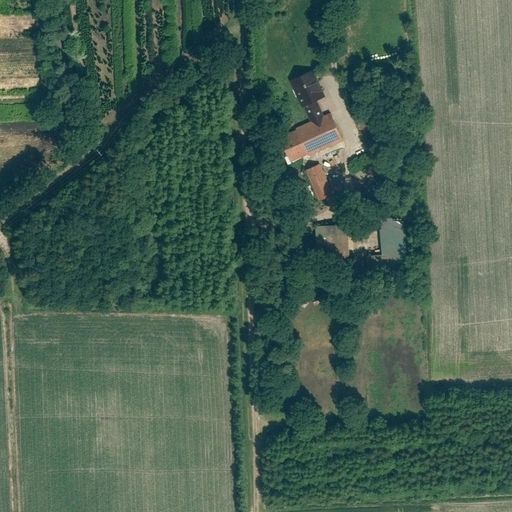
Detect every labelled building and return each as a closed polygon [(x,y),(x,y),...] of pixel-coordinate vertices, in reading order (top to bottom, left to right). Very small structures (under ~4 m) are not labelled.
[(291,76),(303,105),(306,103),(319,98),(326,95),(314,67),(291,76)] [(306,103),(313,120),(326,114),(319,98),(306,103)] [(303,157),(345,139),(334,111),(326,114),(313,120),(292,129),(303,157)] [(306,169),(319,200),(334,194),(321,163),(306,169)] [(350,258),(349,222),(326,223),(328,259),(350,258)] [(406,224),(381,227),(384,264),(410,262),(406,224)]
